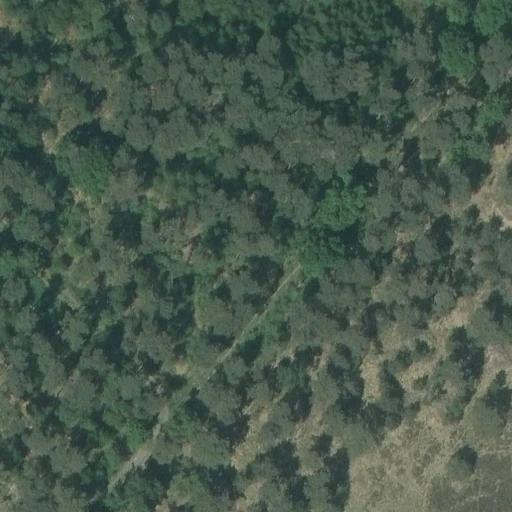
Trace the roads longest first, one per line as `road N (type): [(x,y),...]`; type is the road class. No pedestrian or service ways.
road 1 (track): [(380,0),(467,81),(94,511)]
road 2 (track): [(177,415),(0,255)]
